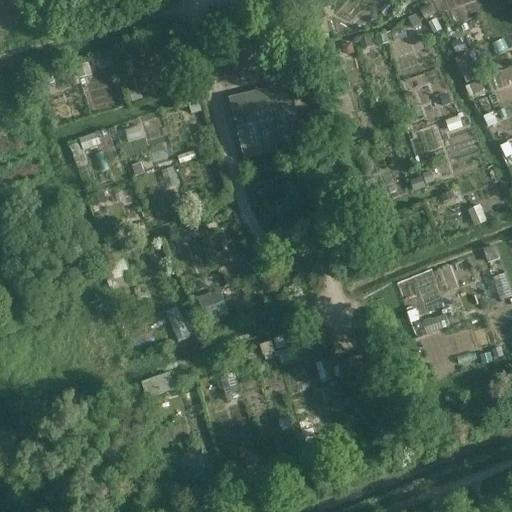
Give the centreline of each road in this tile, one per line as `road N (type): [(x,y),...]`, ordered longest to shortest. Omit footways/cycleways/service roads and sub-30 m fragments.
road 1 (unclassified): [(344,337),(319,267),(269,246),(245,214),(195,3),(207,0)]
road 2 (track): [(0,60),(195,3)]
